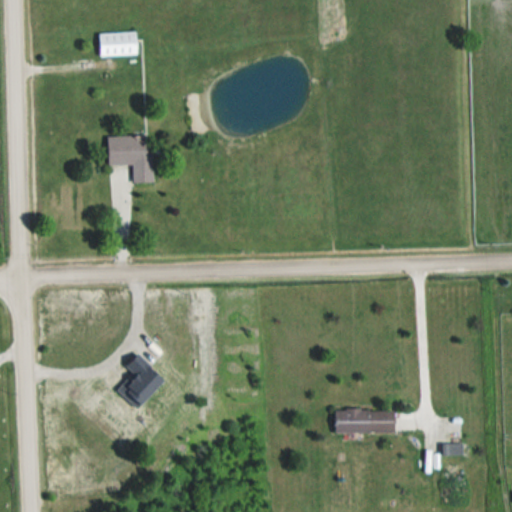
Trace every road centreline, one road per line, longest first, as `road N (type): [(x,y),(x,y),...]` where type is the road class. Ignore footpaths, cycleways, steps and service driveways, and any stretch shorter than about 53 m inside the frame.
road 1 (residential): [(8,0),(24,511)]
road 2 (residential): [(0,279),(511,263)]
